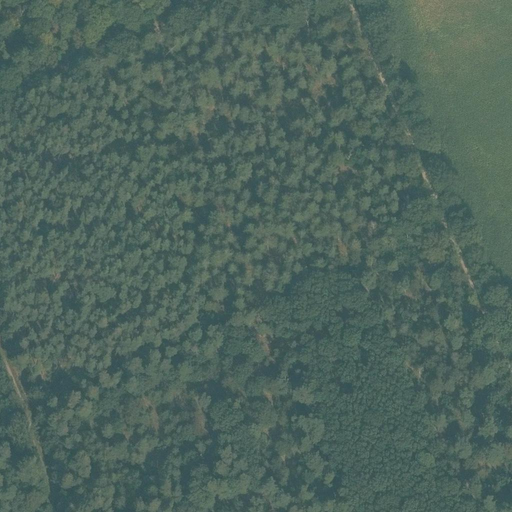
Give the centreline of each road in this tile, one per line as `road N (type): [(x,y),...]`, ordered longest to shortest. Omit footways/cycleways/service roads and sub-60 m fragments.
road 1 (track): [(353,0),(456,244)]
road 2 (track): [(24,414),(244,328)]
road 3 (track): [(254,324),(456,244)]
road 4 (track): [(456,244),(511,372)]
road 5 (track): [(97,58),(221,0)]
